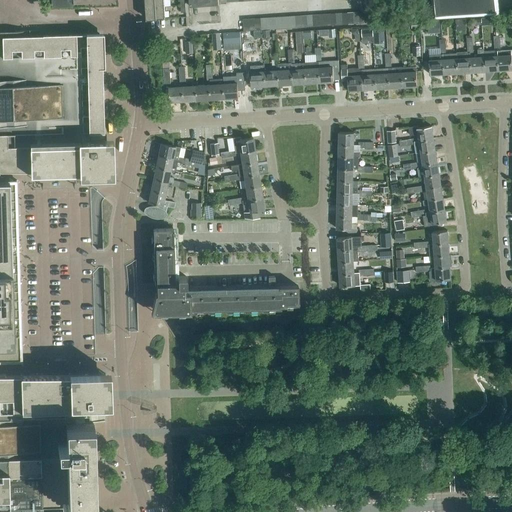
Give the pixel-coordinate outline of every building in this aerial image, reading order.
[(432,0),(434,18),(500,13),(498,0),(432,0)] [(165,17),(164,6),(147,7),(147,13),(146,13),(147,19),(165,17)] [(455,17),(456,26),(466,25),(466,16),(455,17)] [(255,30),(255,18),(243,19),(244,30),(255,30)] [(440,32),(440,19),(429,20),(429,29),(429,33),(440,32)] [(0,171),(4,171),(35,172),(89,172),(114,173),(113,150),(105,150),(104,145),(104,139),(89,140),(88,132),(104,131),(102,46),(99,46),(98,33),(40,35),(40,30),(0,31),(0,171)] [(223,32),(224,43),(241,41),(240,31),(223,32)] [(221,49),(220,33),(212,34),(213,50),(221,49)] [(194,53),(193,40),(185,41),(186,53),(194,53)] [(511,48),(505,49),(500,50),(499,43),(494,43),(495,50),(497,50),(499,70),(511,68),(511,48)] [(457,58),(457,53),(446,53),(445,46),(440,47),(441,54),(443,54),(444,73),(458,73),(457,58)] [(484,51),(484,48),(477,48),(478,56),(471,57),(471,72),(485,71),(484,51)] [(495,50),(484,51),(485,71),(499,70),(497,50),(495,50)] [(471,57),(471,52),(468,52),(465,52),(465,57),(457,58),(458,73),(471,72),(471,57)] [(443,54),(441,54),(429,54),(430,74),(444,73),(443,54)] [(339,60),(326,61),(321,61),(321,55),(316,55),(316,62),(319,62),(319,67),(320,82),(334,81),(334,78),(340,78),(339,60)] [(403,86),(402,67),(391,67),(391,60),(386,60),(386,68),(388,67),(389,72),(390,87),(403,86)] [(306,68),(306,62),(300,63),(300,68),(292,69),(293,84),(306,83),(306,68)] [(362,74),(362,69),(359,69),(359,67),(348,68),(347,64),(341,64),(342,82),(348,81),(349,90),(363,89),(362,74)] [(417,85),(416,71),(416,66),(402,67),(403,86),(417,85)] [(319,67),(306,68),(306,83),(320,82),(319,67)] [(293,84),(292,69),(278,70),(279,84),(293,84)] [(266,85),(265,70),(251,71),(252,86),(266,85)] [(279,84),(278,70),(265,70),(266,85),(279,84)] [(224,83),(224,78),(212,79),(212,72),(207,72),(207,79),(210,79),(210,84),(211,99),(225,98),(224,83)] [(389,72),(375,73),(376,88),(390,87),(389,72)] [(375,73),(362,74),(363,89),(376,88),(375,73)] [(238,82),(224,83),(225,98),(239,97),(238,82)] [(211,99),(210,84),(197,85),(198,100),(211,99)] [(198,100),(197,85),(183,86),(184,101),(198,100)] [(184,101),(183,86),(169,87),(170,102),(184,101)] [(432,126),(417,128),(417,126),(409,127),(410,135),(418,134),(419,140),(434,138),(432,126)] [(396,142),(395,130),(387,131),(388,142),(396,142)] [(339,132),(339,144),(354,144),(354,132),(339,132)] [(238,140),(240,152),(255,150),(253,137),(238,140)] [(436,150),(434,138),(419,140),(421,152),(436,150)] [(180,147),(175,146),(161,143),(158,155),(178,159),(178,157),(180,147)] [(219,154),(218,143),(210,143),(211,154),(219,154)] [(354,151),(354,144),(339,144),(339,156),(359,157),(360,157),(360,151),(354,151)] [(205,151),(193,149),(191,159),(192,160),(202,163),(205,151)] [(257,161),(255,150),(240,152),(242,164),(257,161)] [(438,161),(436,150),(421,152),(423,163),(423,164),(438,161)] [(175,171),(177,162),(184,163),(185,158),(178,157),(178,159),(158,155),(156,167),(170,170),(175,171)] [(358,166),(359,157),(339,156),(338,168),(353,168),(358,168),(358,166)] [(257,161),(242,164),(230,165),(231,171),(238,170),(238,174),(239,176),(244,176),(258,173),(257,161)] [(439,173),(438,161),(423,164),(423,163),(418,164),(418,167),(419,170),(424,169),(425,176),(439,173)] [(168,182),(170,170),(156,167),(153,178),(168,182)] [(353,180),(353,168),(338,168),(338,180),(353,180)] [(260,185),(258,173),(244,176),(246,187),(260,185)] [(441,185),(439,173),(425,176),(427,187),(441,185)] [(165,193),(168,182),(153,178),(151,190),(165,193)] [(0,362),(22,362),(17,180),(0,180),(0,362)] [(358,181),(353,180),(338,180),(338,192),(353,192),(358,193),(358,190),(358,181)] [(262,197),(260,185),(246,187),(247,199),(262,197)] [(443,197),(441,185),(427,187),(429,199),(443,197)] [(164,200),(165,193),(151,190),(148,202),(153,203),(152,207),(151,207),(150,207),(149,208),(148,209),(148,210),(148,212),(148,213),(149,214),(150,215),(151,215),(153,216),(156,217),(158,217),(161,217),(164,217),(165,216),(165,215),(166,214),(166,213),(166,212),(167,206),(174,207),(175,202),(168,201),(164,200)] [(352,204),(353,192),(338,192),(337,204),(352,204)] [(264,209),(262,197),(247,199),(242,200),(242,198),(235,199),(236,204),(242,203),(245,218),(259,217),(258,210),(264,209)] [(445,209),(443,197),(429,199),(423,200),(424,205),(429,205),(430,211),(445,209)] [(201,218),(201,203),(191,203),(191,218),(201,218)] [(358,204),(352,204),(337,204),(337,216),(357,216),(357,214),(361,214),(361,212),(358,212),(358,204)] [(204,207),(204,218),(213,218),(211,206),(204,207)] [(447,221),(445,209),(430,211),(432,223),(447,221)] [(357,229),(357,219),(364,219),(364,214),(361,214),(357,214),(357,216),(337,216),(337,228),(357,229)] [(405,229),(403,219),(395,221),(397,230),(405,229)] [(281,306),(298,305),(298,285),(279,286),(279,289),(185,291),(185,282),(186,282),(186,276),(177,276),(177,282),(174,282),(173,228),(153,228),(155,283),(156,283),(156,292),(155,292),(151,312),(281,309),(281,306)] [(433,231),(434,244),(448,242),(448,230),(433,231)] [(380,233),(381,247),(391,246),(390,232),(380,233)] [(405,232),(395,233),(395,241),(406,240),(405,232)] [(360,236),(352,236),(337,237),(338,250),(353,249),(358,248),(358,246),(360,246),(360,236)] [(448,242),(434,244),(429,244),(429,246),(430,256),(449,254),(448,242)] [(354,261),(353,249),(338,250),(339,262),(354,261)] [(450,266),(449,254),(430,256),(430,261),(435,261),(436,267),(450,266)] [(354,273),(354,261),(339,262),(340,274),(354,273)] [(451,279),(450,266),(436,267),(436,280),(451,279)] [(409,269),(397,270),(398,282),(410,281),(409,269)] [(391,271),(384,271),(385,282),(392,281),(394,281),(393,270),(391,271)] [(355,285),(354,273),(340,274),(340,286),(355,285)] [(0,507),(56,505),(93,504),(96,504),(95,495),(93,422),(93,421),(74,421),(74,415),(85,414),(85,412),(102,412),(105,411),(105,401),(106,400),(105,373),(95,373),(19,374),(0,374),(0,507)]
